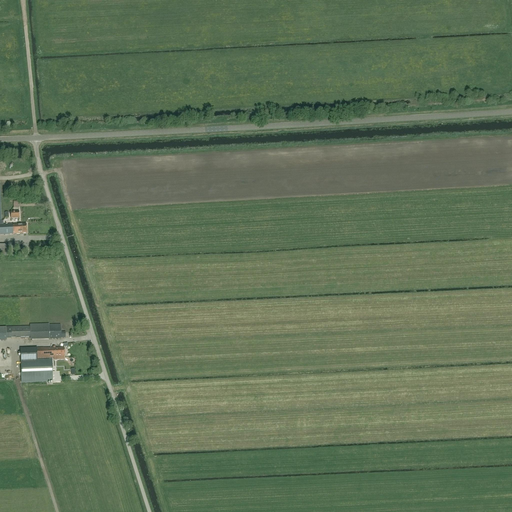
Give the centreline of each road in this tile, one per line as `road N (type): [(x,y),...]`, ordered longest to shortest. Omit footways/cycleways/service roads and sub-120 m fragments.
road 1 (unclassified): [(36,138),(511,112)]
road 2 (unclassified): [(149,511),(36,138)]
road 3 (track): [(36,138),(23,0)]
